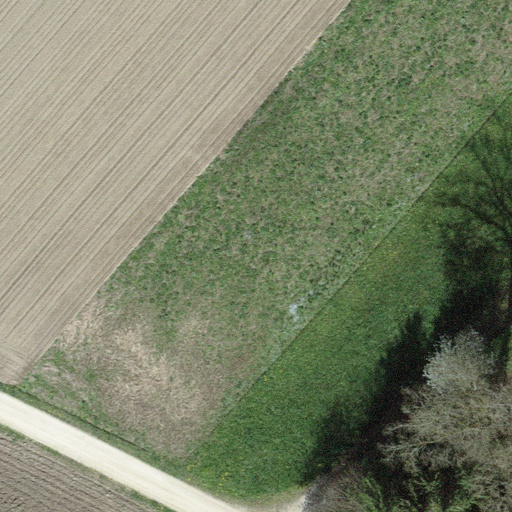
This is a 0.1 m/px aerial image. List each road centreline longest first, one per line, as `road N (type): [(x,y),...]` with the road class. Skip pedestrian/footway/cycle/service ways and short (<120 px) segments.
road 1 (track): [(511,321),(337,511)]
road 2 (track): [(0,414),(187,511)]
